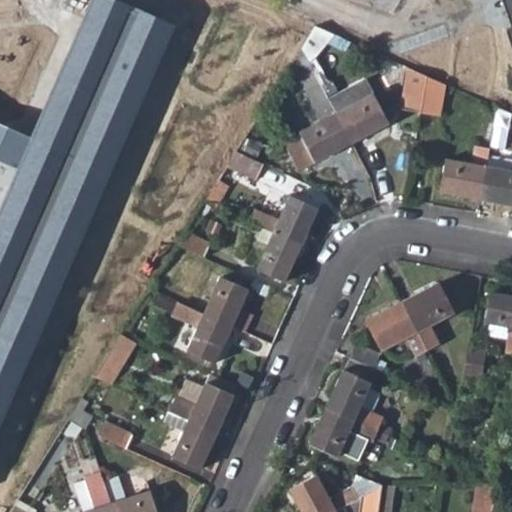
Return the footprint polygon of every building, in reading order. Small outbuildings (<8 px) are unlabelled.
[(117,0),(91,0),(27,138),(0,125),(0,420),(173,25),(117,0)] [(511,0),(495,0),(501,19),(494,21),(505,54),(511,51),(511,0)] [(390,104),(419,110),(426,75),(408,66),(404,86),(394,85),(390,104)] [(439,115),(445,82),(426,75),(419,110),(439,115)] [(300,168),(350,142),(334,112),(318,82),(305,89),(320,118),(283,138),(300,168)] [(372,92),(334,112),(350,142),(387,123),(372,92)] [(438,189),(479,197),(485,164),(488,148),(474,145),(470,161),(444,156),(438,189)] [(255,179),(263,161),(236,149),(225,166),(255,179)] [(511,168),(485,164),(479,197),(511,203),(511,168)] [(255,208),(249,221),(273,231),(300,243),(316,206),(288,194),(278,217),(255,208)] [(209,242),(185,230),(177,244),(203,255),(209,242)] [(284,280),(300,243),(273,231),(257,267),(284,280)] [(219,275),(203,312),(232,324),(248,287),(219,275)] [(438,279),(399,300),(426,349),(440,342),(430,323),(454,312),(438,279)] [(504,351),(511,352),(511,294),(489,291),(484,321),(487,321),(485,333),(506,338),(504,351)] [(150,301),(143,297),(128,321),(134,325),(150,301)] [(215,362),(232,324),(203,312),(176,300),(170,314),(196,326),(186,349),(215,362)] [(414,355),(426,349),(399,300),(365,319),(381,349),(404,338),(414,355)] [(137,339),(121,332),(93,376),(109,383),(137,339)] [(350,340),(344,355),(347,356),(372,367),(379,352),(350,340)] [(471,344),(464,375),(480,378),(487,347),(471,344)] [(368,386),(375,369),(372,367),(347,356),(326,405),(376,428),(382,416),(373,411),(360,405),(368,386)] [(176,394),(168,409),(169,409),(189,418),(217,430),(238,383),(209,371),(197,402),(176,394)] [(360,405),(373,411),(381,392),(368,386),(360,405)] [(376,428),(326,405),(310,443),(338,455),(340,450),(359,458),(368,437),(372,439),(376,428)] [(189,418),(169,409),(165,420),(184,429),(173,456),(200,467),(217,430),(189,418)] [(130,432),(105,420),(98,435),(123,446),(130,432)] [(114,511),(111,501),(101,470),(84,476),(94,506),(77,511),(114,511)] [(288,488),(301,511),(327,511),(342,504),(357,496),(350,485),(329,496),(316,473),(288,488)] [(470,511),(490,511),(491,502),(494,483),(495,480),(474,481),(470,511)] [(392,511),(397,483),(380,484),(376,511),(392,511)] [(376,511),(380,484),(360,495),(358,511),(376,511)] [(156,511),(149,489),(111,501),(114,511),(156,511)] [(346,511),(358,511),(360,495),(357,496),(342,504),(346,511)] [(32,511),(34,508),(16,499),(8,511),(32,511)] [(509,511),(510,506),(491,502),(490,511),(509,511)]
